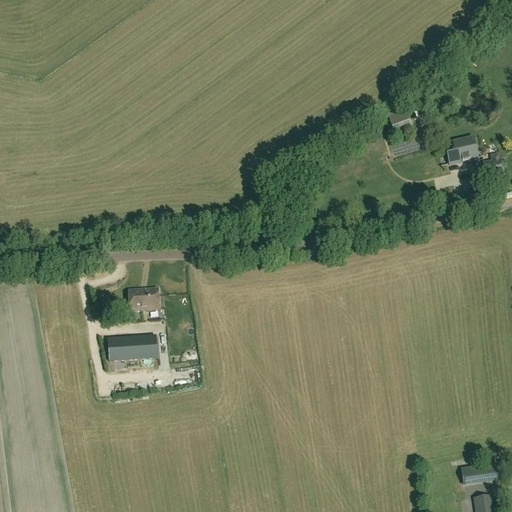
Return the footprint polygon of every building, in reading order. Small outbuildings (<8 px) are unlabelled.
[(395,138),(413,131),(406,112),(403,106),(385,112),(392,127),(395,138)] [(476,160),(482,159),(482,160),(483,160),(482,158),(476,159),(475,154),(477,154),(476,149),(474,149),(472,139),(458,142),(458,143),(453,144),(455,151),(455,154),(455,153),(451,154),(451,155),(447,156),(450,165),(441,167),(441,168),(472,161),(471,159),(475,158),(476,160)] [(493,163),(485,165),(484,165),(484,163),(483,163),(485,170),(487,181),(488,186),(489,186),(488,182),(504,178),(499,157),(492,159),(493,163)] [(131,313),(159,311),(157,290),(129,292),(131,313)] [(158,360),(156,338),(108,341),(109,363),(158,360)] [(497,465),(461,470),(464,486),(499,481),(497,465)] [(495,511),(493,498),(475,501),(476,511),(495,511)]
